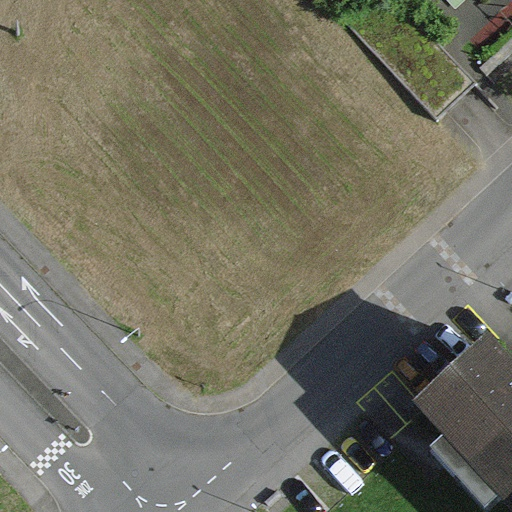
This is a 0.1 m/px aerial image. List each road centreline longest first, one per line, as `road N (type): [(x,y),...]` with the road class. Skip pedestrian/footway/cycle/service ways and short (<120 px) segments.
road 1 (residential): [(511,205),(174,511)]
road 2 (residential): [(161,511),(135,430),(0,282)]
road 3 (residential): [(0,394),(60,458),(148,511)]
